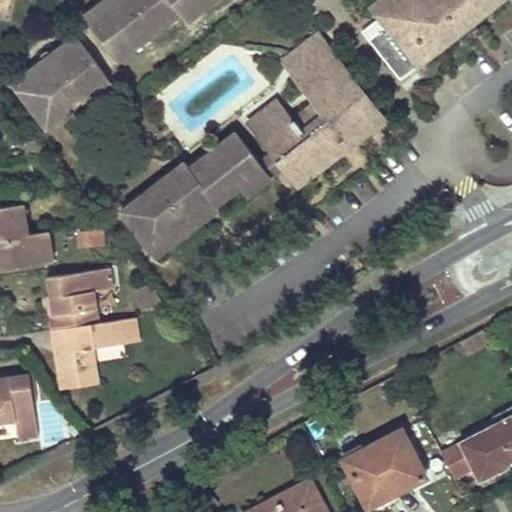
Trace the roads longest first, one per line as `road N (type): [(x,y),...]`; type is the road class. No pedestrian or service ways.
road 1 (primary): [(451,254),(243,394),(206,432)]
road 2 (primary): [(206,432),(477,300)]
road 3 (primary): [(62,507),(206,432)]
